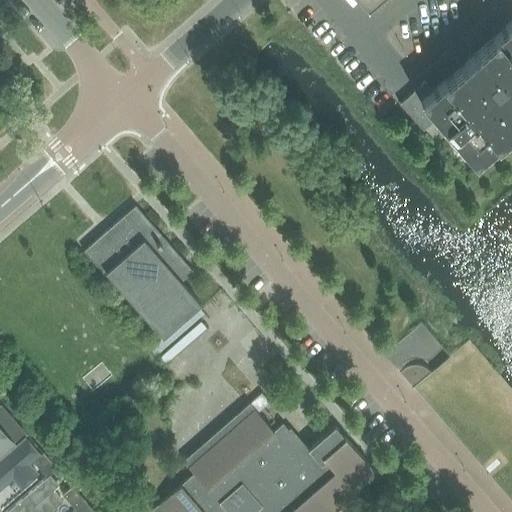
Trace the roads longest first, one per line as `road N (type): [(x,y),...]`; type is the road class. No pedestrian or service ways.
road 1 (residential): [(486,511),(123,99)]
road 2 (tertiary): [(0,207),(123,99)]
road 3 (tertiary): [(34,0),(123,99)]
